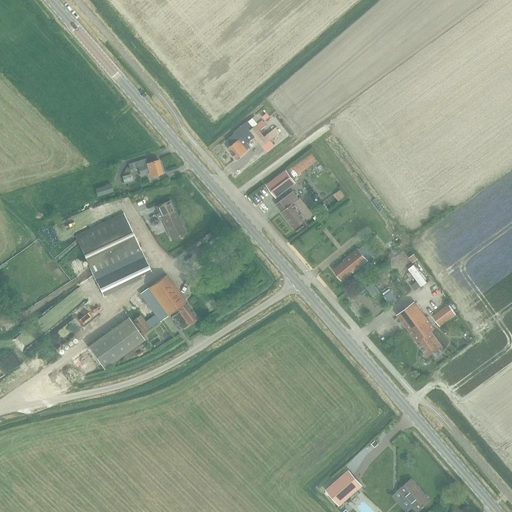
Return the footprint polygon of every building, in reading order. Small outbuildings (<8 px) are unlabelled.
[(234,132),(225,140),(229,146),(227,148),(236,159),(246,151),(245,149),(248,146),(246,144),(254,138),(257,141),(262,147),(279,133),(274,127),(264,136),(259,131),(266,125),(262,120),(253,127),(247,120),(234,131),(234,132)] [(323,149),(302,161),(306,169),(328,157),(323,149)] [(137,168),(140,176),(149,173),(150,177),(164,172),(159,159),(147,163),(145,159),(128,164),(130,170),(137,168)] [(299,165),(291,170),(296,176),(304,170),(299,165)] [(286,170),(266,185),(276,198),(296,182),(286,170)] [(97,177),(89,183),(94,189),(102,182),(97,177)] [(95,188),(98,196),(114,191),(111,183),(95,188)] [(351,184),(343,189),(347,196),(355,192),(351,184)] [(281,212),(294,229),(313,215),(300,197),(298,199),(292,191),(275,204),(281,212)] [(171,239),(185,232),(170,200),(155,206),(158,213),(156,214),(158,219),(161,218),(171,239)] [(93,276),(142,253),(123,214),(74,237),(93,276)] [(342,280),(352,270),(353,271),(367,259),(358,248),(343,260),(344,261),(334,270),(342,280)] [(110,291),(140,277),(133,262),(103,277),(110,291)] [(142,334),(177,308),(186,301),(165,273),(139,292),(154,312),(143,320),(128,300),(121,305),(128,315),(87,345),(104,368),(145,338),(142,334)] [(444,281),(437,286),(442,293),(449,287),(444,281)] [(198,317),(186,301),(177,308),(179,311),(171,316),(181,329),(198,317)] [(427,355),(441,345),(430,332),(434,329),(414,302),(396,315),(427,355)] [(440,328),(450,321),(445,313),(435,320),(440,328)] [(250,371),(280,343),(273,335),(242,363),(250,371)] [(379,458),(387,465),(400,450),(392,443),(379,458)] [(326,490),(339,505),(362,485),(348,470),(326,490)] [(415,511),(416,511),(429,501),(409,479),(396,491),(415,511)]
